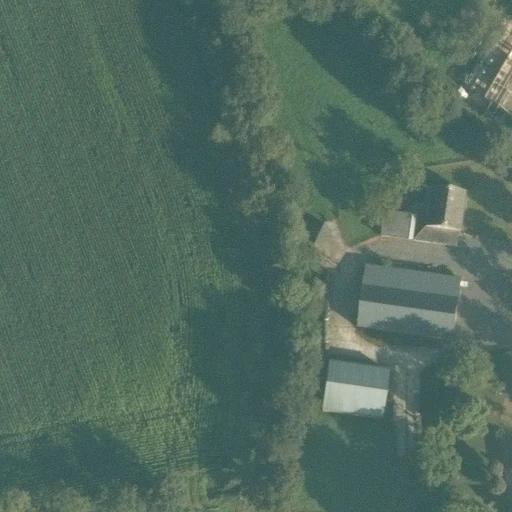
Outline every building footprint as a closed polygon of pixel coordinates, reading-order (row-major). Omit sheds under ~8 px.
[(462,93),(494,112),(511,122),(511,121),(511,14),(496,42),(493,40),(462,93)] [(412,242),(414,243),(456,249),(464,195),(430,190),(425,219),(416,218),(412,242)] [(381,240),(407,243),(409,221),(384,218),(381,240)] [(323,225),(309,230),(314,246),(329,241),(323,225)] [(356,330),(431,339),(451,342),(459,281),(365,268),(356,330)] [(381,421),(387,374),(328,365),(322,412),(381,421)] [(392,458),(340,457),(340,504),(391,505),(392,458)]
